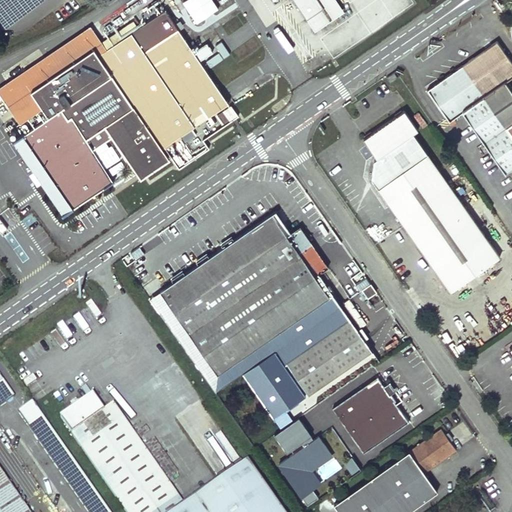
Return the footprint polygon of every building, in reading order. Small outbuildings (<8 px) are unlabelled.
[(0,0),(0,7),(9,19),(35,0),(0,0)] [(221,11),(212,0),(192,0),(185,5),(199,26),(221,11)] [(294,0),(309,21),(324,11),(326,9),(320,0),(294,0)] [(337,0),(320,0),(326,9),(324,11),(309,21),(318,33),(347,13),(337,0)] [(49,118),(14,141),(13,141),(21,153),(24,157),(34,172),(42,184),(63,216),(111,184),(90,152),(114,137),(133,167),(140,163),(146,172),(154,167),(156,170),(166,164),(168,158),(164,150),(231,106),(166,10),(139,29),(107,50),(99,56),(95,49),(32,92),(43,108),(49,118)] [(135,22),(103,44),(107,50),(139,29),(135,22)] [(99,56),(107,50),(103,44),(91,26),(0,88),(0,95),(20,124),(43,108),(32,92),(95,49),(99,56)] [(224,45),(218,49),(226,61),(232,57),(224,45)] [(511,141),(511,94),(506,86),(511,81),(511,66),(497,45),(462,69),(511,141)] [(225,62),(221,56),(208,64),(213,70),(225,62)] [(463,115),(506,177),(511,172),(511,141),(462,69),(428,93),(435,103),(440,111),(450,124),(463,115)] [(387,81),(390,86),(399,80),(396,75),(387,81)] [(219,117),(225,126),(238,118),(232,108),(219,117)] [(372,181),(450,295),(501,261),(481,233),(470,216),(414,135),(418,132),(405,112),(363,141),(378,161),(375,163),(372,181)] [(141,180),(156,170),(154,167),(146,172),(140,163),(133,167),(141,180)] [(38,186),(42,184),(34,172),(30,175),(38,186)] [(162,290),(221,376),(333,298),(317,276),(331,267),(302,226),(294,232),(278,210),(234,240),(229,244),(223,247),(209,257),(198,265),(185,274),(179,278),(173,282),(162,290)] [(475,212),(470,216),(481,233),(487,229),(475,212)] [(221,244),(223,247),(229,244),(234,240),(232,236),(221,244)] [(196,261),(198,265),(209,257),(207,254),(196,261)] [(171,278),(173,282),(179,278),(185,274),(182,271),(171,278)] [(368,300),(377,293),(371,285),(362,291),(368,300)] [(221,376),(162,290),(151,298),(215,391),(227,383),(221,376)] [(277,349),(314,402),(379,357),(336,296),(333,298),(221,376),(227,383),(244,371),(277,349)] [(282,424),(314,402),(277,349),(244,371),(282,424)] [(332,405),(363,451),(408,420),(396,402),(384,384),(377,374),(332,405)] [(0,410),(16,400),(0,377),(0,410)] [(384,384),(396,402),(402,398),(389,380),(384,384)] [(95,397),(82,406),(64,418),(75,434),(73,435),(125,511),(280,511),(250,467),(247,469),(223,485),(187,510),(116,406),(106,413),(95,397)] [(76,410),(82,406),(78,401),(73,405),(76,410)] [(34,405),(20,415),(29,428),(85,511),(107,511),(43,418),(34,405)] [(298,416),(274,434),(287,452),(291,449),(294,453),(278,464),(307,504),(318,496),(313,489),(315,487),(322,483),(313,470),(333,456),(328,449),(319,436),(313,440),(310,436),(312,435),(298,416)] [(333,504),(338,511),(405,511),(436,490),(423,472),(454,449),(439,428),(333,504)] [(215,437),(234,463),(240,459),(221,433),(215,437)] [(247,469),(243,464),(220,480),(223,485),(247,469)] [(0,511),(24,511),(0,476),(0,511)]
